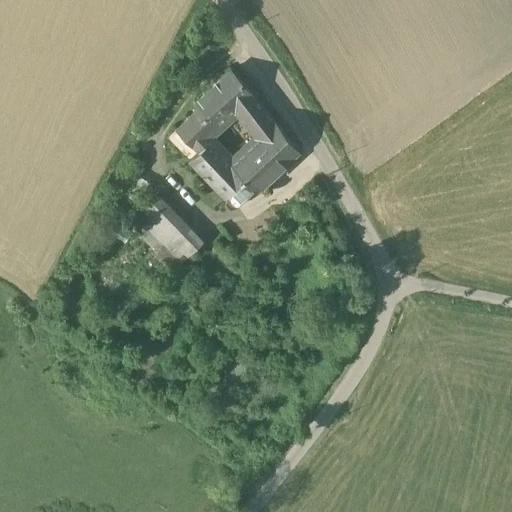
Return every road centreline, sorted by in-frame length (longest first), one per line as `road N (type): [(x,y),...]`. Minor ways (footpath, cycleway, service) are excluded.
road 1 (residential): [(261,511),(367,368),(392,287),(315,144),(217,0)]
road 2 (track): [(392,287),(511,304)]
